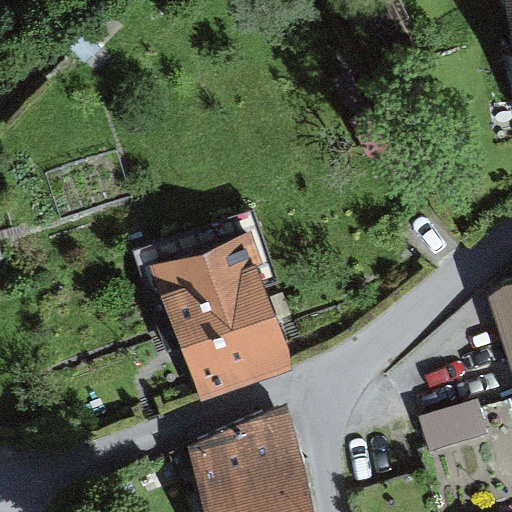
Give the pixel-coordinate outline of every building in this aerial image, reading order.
[(399,0),(374,0),(388,30),(409,21),(399,0)] [(252,213),(146,251),(200,404),(290,372),(289,351),(267,289),(278,285),(252,213)] [(511,284),(507,286),(488,300),(511,375),(511,284)] [(477,400),(419,418),(430,451),(488,433),(477,400)] [(194,447),(206,511),(311,511),(296,428),(194,447)]
